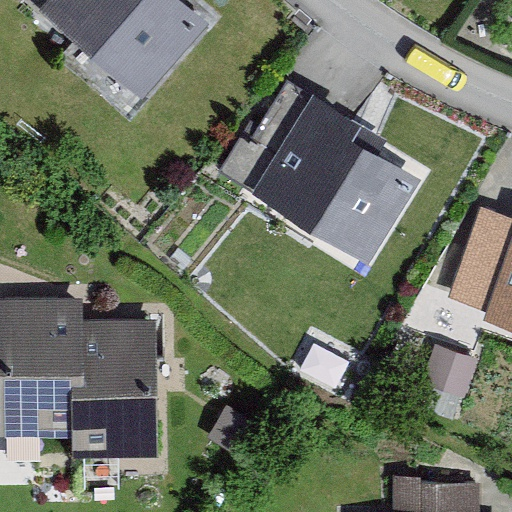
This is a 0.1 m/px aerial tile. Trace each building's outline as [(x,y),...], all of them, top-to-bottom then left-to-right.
[(48,0),(39,12),(143,101),(206,29),(172,0),(48,0)] [(249,193),(366,266),(417,184),(371,155),(378,143),(307,100),(249,193)] [(487,314),(483,324),(511,333),(511,225),(478,214),(447,300),(487,314)] [(82,329),(82,304),(0,304),(0,442),(75,442),(75,464),(159,464),(159,328),(82,329)] [(471,364),(434,350),(420,388),(457,402),(471,364)] [(390,511),(475,511),(476,491),(391,491),(390,511)]
